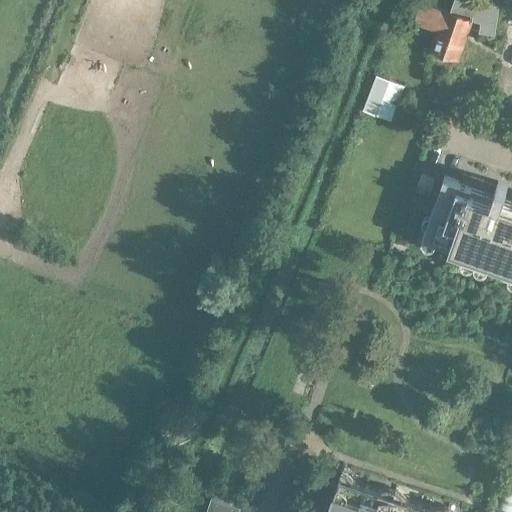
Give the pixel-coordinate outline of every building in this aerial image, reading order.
[(462,56),(473,13),(425,0),(419,0),(414,20),(436,26),(430,48),(462,56)] [(417,185),(431,190),(435,177),(421,172),(417,185)] [(424,235),(501,262),(511,231),(511,197),(505,195),(509,183),(499,180),(496,187),(484,183),(485,180),(475,176),(472,184),(446,175),(424,235)] [(511,231),(501,262),(511,266),(511,231)] [(511,455),(496,504),(511,509),(511,455)] [(353,480),(342,476),(343,474),(341,473),(327,511),(448,511),(436,508),(437,506),(406,495),(406,497),(394,494),(383,490),(384,488),(353,477),(353,480)] [(217,486),(213,497),(212,496),(206,511),(238,511),(241,506),(236,504),(239,494),(217,486)]
